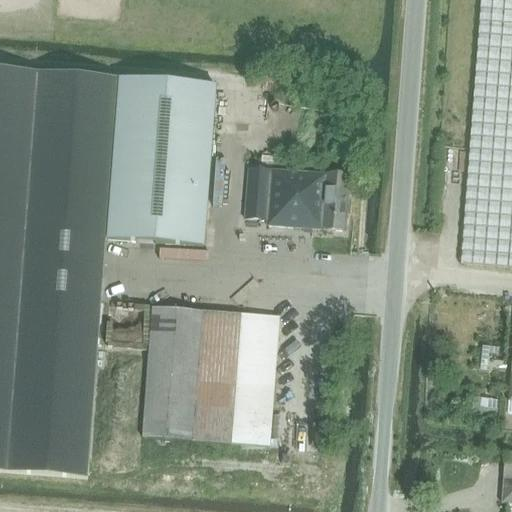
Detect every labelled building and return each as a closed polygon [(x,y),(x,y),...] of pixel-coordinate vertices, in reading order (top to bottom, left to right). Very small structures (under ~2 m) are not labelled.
[(511,0),(483,0),(462,267),(511,270),(511,0)] [(211,85),(0,69),(0,475),(88,482),(106,241),(200,248),(207,150),(211,85)] [(306,175),(250,170),(245,221),(286,224),(285,229),(345,234),(349,187),(327,185),(328,177),(306,175)] [(145,442),(271,450),(275,388),(280,320),(240,317),(240,320),(202,318),(203,315),(154,312),(145,442)] [(472,397),(471,417),(482,418),(482,417),(499,418),(500,400),(472,397)] [(511,482),(503,481),(500,505),(511,505),(511,482)]
